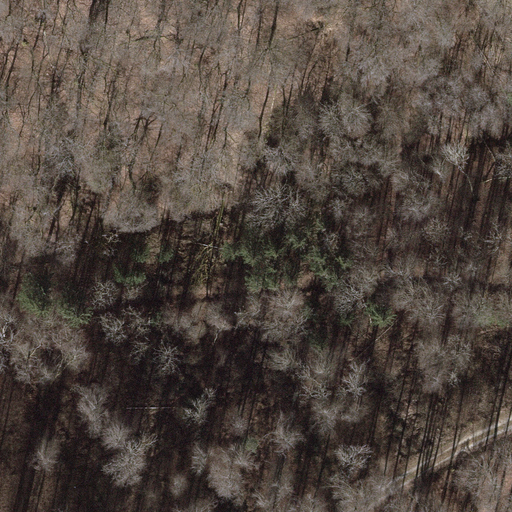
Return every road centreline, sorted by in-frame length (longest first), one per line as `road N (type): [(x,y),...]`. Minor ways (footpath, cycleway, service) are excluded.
road 1 (track): [(0,262),(511,134)]
road 2 (track): [(0,315),(433,267),(511,278)]
road 3 (track): [(511,427),(435,462),(361,511)]
